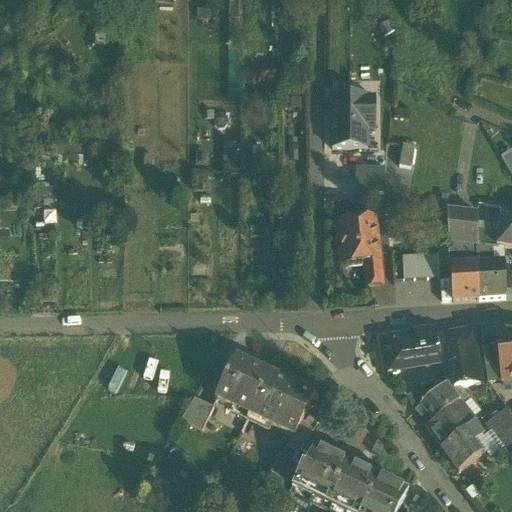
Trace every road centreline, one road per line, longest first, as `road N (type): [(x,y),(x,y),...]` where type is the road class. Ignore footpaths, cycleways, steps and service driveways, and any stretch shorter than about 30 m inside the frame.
road 1 (residential): [(0,331),(327,325)]
road 2 (residential): [(460,511),(327,325)]
road 3 (residential): [(327,325),(511,310)]
